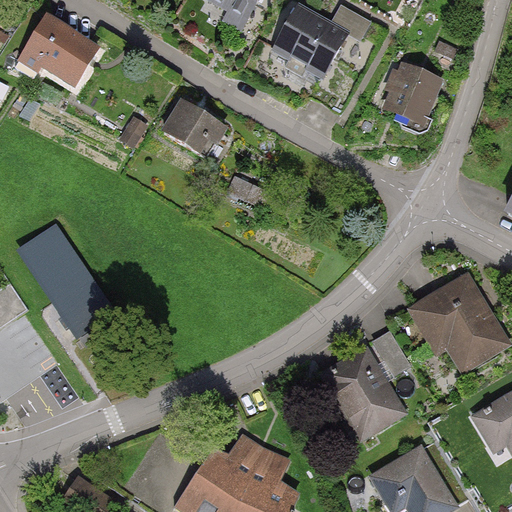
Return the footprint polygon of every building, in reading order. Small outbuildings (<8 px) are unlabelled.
[(214,0),(210,11),(251,31),(266,0),(214,0)] [(353,37),(299,12),(276,62),(329,87),(353,37)] [(102,61),(53,29),(29,66),(78,98),(102,61)] [(392,119),(430,135),(447,92),(409,77),(392,119)] [(231,139),(187,110),(168,139),(213,168),(231,139)] [(55,227),(19,252),(77,337),(113,313),(55,227)] [(0,331),(29,312),(10,283),(0,289),(0,331)] [(509,362),(470,291),(414,321),(453,392),(509,362)] [(406,430),(371,364),(324,389),(359,455),(406,430)] [(511,405),(478,427),(511,479),(511,405)] [(258,498),(290,511),(294,511),(300,500),(282,488),(292,465),(287,462),(280,479),(258,465),(263,452),(261,451),(243,439),(231,459),(229,461),(213,453),(209,458),(214,461),(226,469),(226,470),(263,487),(258,498)] [(263,452),(258,465),(280,479),(287,462),(263,452)] [(290,511),(258,498),(263,487),(226,470),(226,469),(214,461),(209,458),(176,510),(178,511),(290,511)] [(452,511),(422,460),(374,489),(387,511),(452,511)] [(80,483),(67,501),(82,511),(108,511),(113,505),(80,483)]
